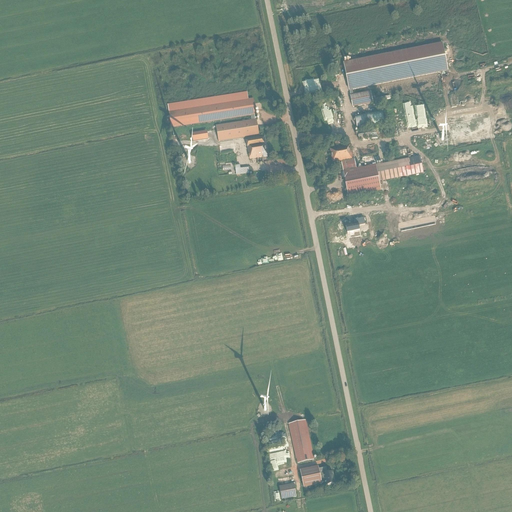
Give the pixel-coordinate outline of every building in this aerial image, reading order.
[(351,96),(350,96),(353,107),(373,103),(370,92),(354,95),(353,89),(447,70),(442,44),(344,64),(346,75),(349,90),(351,96)] [(255,119),(254,115),(256,115),(253,99),(169,112),(169,117),(167,117),(167,123),(170,123),(171,126),(169,126),(169,128),(171,128),(250,116),(251,120),(216,126),(218,142),(254,136),(254,137),(246,139),(249,160),(262,157),(262,156),(263,156),(263,157),(268,157),(264,136),(259,136),(256,119),(255,119)] [(354,116),(356,128),(374,124),(372,113),(354,116)] [(208,129),(192,131),(193,140),(209,137),(208,129)] [(369,130),(357,132),(359,140),(371,137),(369,130)] [(381,190),(376,165),(355,170),(349,142),(341,144),(340,140),(335,141),(336,147),(330,148),(333,164),(341,162),(348,196),(381,190)] [(377,162),(380,179),(401,176),(398,159),(377,162)] [(240,165),(235,166),(236,175),(249,173),(249,168),(240,168),(240,165)] [(363,219),(351,222),(351,225),(345,226),(347,235),(349,235),(349,237),(354,236),(353,234),(359,233),(358,227),(364,226),(363,219)] [(305,420),(289,424),(297,463),(314,460),(305,420)] [(300,471),(304,487),(322,483),(322,482),(325,482),(326,486),(335,483),(333,472),(327,473),(326,467),(319,469),(318,467),(300,471)] [(281,500),(296,497),(294,484),(279,487),(281,500)]
